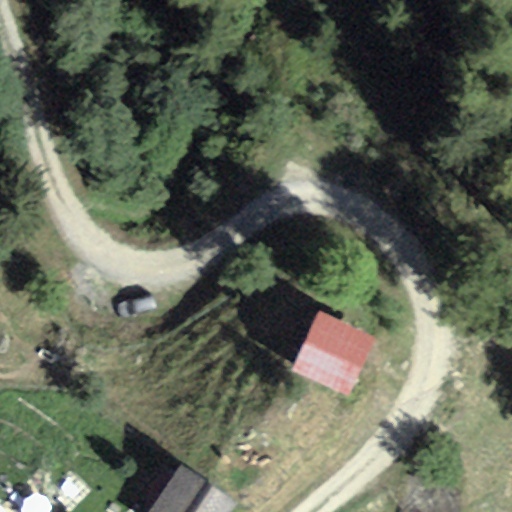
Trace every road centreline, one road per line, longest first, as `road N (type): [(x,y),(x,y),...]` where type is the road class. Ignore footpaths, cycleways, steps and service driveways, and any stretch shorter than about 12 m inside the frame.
road 1 (track): [(306,511),(357,464),(414,363),(414,312),(365,209),(319,180),(151,294),(95,261),(76,213)]
road 2 (track): [(76,213),(0,4)]
